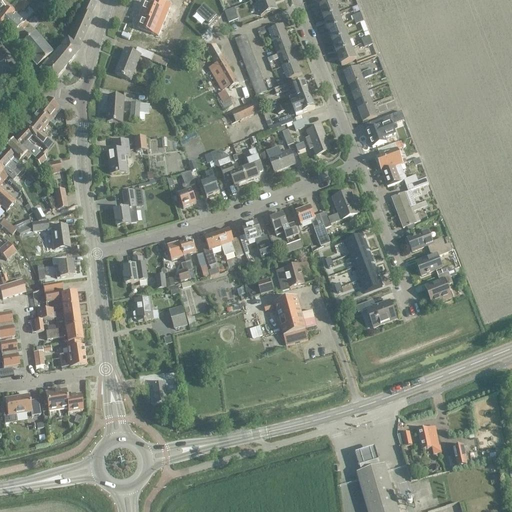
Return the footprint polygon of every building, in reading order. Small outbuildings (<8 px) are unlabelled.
[(11,17),(1,31),(9,37),(13,42),(21,34),(17,29),(19,27),(22,30),(27,24),(24,22),(22,24),(14,15),(16,13),(17,13),(20,10),(22,12),(28,5),(22,0),(21,0),(14,10),(13,11),(11,14),(9,16),(11,17)] [(78,50),(78,48),(80,45),(84,36),(92,17),(90,16),(95,5),(85,0),(65,41),(47,64),(46,63),(38,72),(52,85),(62,73),(71,63),(74,58),(73,56),(78,51),(78,50)] [(155,0),(153,0),(151,6),(145,3),(141,12),(144,13),(138,29),(158,37),(171,6),(155,0)] [(273,0),(256,0),(255,1),(260,16),(277,10),(273,0)] [(324,19),(336,15),(339,14),(334,2),(319,8),(324,19)] [(0,30),(1,31),(11,17),(9,16),(11,14),(13,11),(7,6),(6,7),(3,4),(1,6),(0,5),(0,30)] [(214,18),(204,8),(198,15),(209,25),(214,18)] [(224,13),(228,24),(238,20),(234,9),(224,13)] [(328,31),(343,25),(339,14),(336,15),(324,19),(328,31)] [(352,17),(355,26),(364,23),(360,14),(352,17)] [(268,30),(273,43),(287,38),(282,25),(268,30)] [(332,42),(336,41),(347,37),(343,25),(328,31),(332,42)] [(35,68),(51,55),(34,35),(18,49),(35,68)] [(235,40),(237,46),(248,42),(246,36),(235,40)] [(337,54),(351,48),(352,48),(347,37),(336,41),(332,42),(337,54)] [(361,40),(364,49),(372,46),(369,37),(361,40)] [(287,38),(273,43),(278,55),(292,50),(287,38)] [(250,48),(248,42),(237,46),(240,52),(250,48)] [(229,89),(238,84),(215,46),(207,51),(229,89)] [(137,48),(135,54),(126,50),(116,75),(131,81),(141,57),(151,61),(153,55),(137,48)] [(252,54),(250,48),(240,52),(242,57),(252,54)] [(351,48),(337,54),(341,66),(356,60),(352,48),(351,48)] [(278,55),(282,68),(297,62),(292,50),(278,55)] [(242,57),(244,63),(254,59),(252,54),(242,57)] [(256,64),(254,59),(244,63),(246,68),(256,64)] [(297,62),(282,68),(287,81),(301,75),(297,62)] [(0,84),(11,77),(11,78),(12,77),(11,75),(9,72),(11,70),(9,67),(6,68),(4,65),(4,64),(3,63),(2,64),(0,65),(0,84)] [(258,70),(256,64),(246,68),(248,74),(258,70)] [(344,73),(349,85),(363,80),(358,67),(344,73)] [(261,76),(258,70),(248,74),(250,79),(261,76)] [(263,81),(261,76),(250,79),(252,85),(263,81)] [(354,97),(368,92),(363,80),(349,85),(354,97)] [(252,85),(255,91),(265,87),(263,81),(252,85)] [(289,99),(291,104),(310,97),(304,83),(292,88),(295,96),(289,99)] [(277,96),(288,92),(286,85),(274,89),(277,96)] [(218,96),(222,104),(229,101),(222,87),(217,90),(219,95),(218,96)] [(267,93),(265,87),(255,91),(257,97),(267,93)] [(354,97),(358,110),(373,105),(368,92),(354,97)] [(310,97),(291,104),(296,117),(315,109),(310,97)] [(122,124),(123,99),(108,98),(107,123),(122,124)] [(46,99),(36,112),(49,123),(53,126),(55,124),(52,121),(60,110),(46,99)] [(236,123),(261,113),(256,103),(232,113),(236,123)] [(130,120),(144,121),(144,116),(149,116),(149,105),(131,104),(130,120)] [(373,105),(358,110),(363,123),(378,117),(373,105)] [(278,115),(286,112),(283,106),(276,109),(278,115)] [(49,123),(36,112),(23,128),(41,144),(42,145),(47,150),(51,145),(40,134),(49,123)] [(385,139),(396,135),(392,125),(404,120),(401,113),(376,122),(379,128),(367,132),(373,148),(386,143),(385,139)] [(281,127),(293,123),(290,117),(279,121),(281,127)] [(296,132),(310,127),(307,119),(293,125),(296,132)] [(307,132),(310,141),(307,142),(311,153),(314,152),(316,157),(331,152),(321,127),(307,132)] [(41,144),(23,128),(12,140),(26,153),(27,152),(29,150),(24,144),(28,140),(37,149),(41,144)] [(288,147),(294,145),(288,131),(282,133),(288,147)] [(134,140),(135,153),(147,152),(146,139),(134,140)] [(31,156),(27,152),(26,153),(12,140),(4,150),(14,160),(18,163),(23,158),(27,161),(31,156)] [(125,159),(130,158),(128,142),(114,143),(115,152),(109,153),(112,175),(127,174),(125,159)] [(382,173),(400,166),(406,164),(404,160),(402,161),(398,150),(403,148),(401,142),(378,151),(380,156),(377,158),(382,173)] [(242,170),(247,183),(259,179),(254,166),(260,164),(255,149),(248,151),(252,160),(247,162),(250,168),(242,170)] [(274,173),(296,165),(291,152),(281,155),(279,149),(267,153),(274,173)] [(4,150),(0,153),(0,170),(8,177),(10,179),(14,176),(6,169),(14,160),(4,150)] [(41,154),(34,161),(39,167),(45,161),(41,154)] [(247,183),(242,170),(235,173),(229,159),(218,163),(224,178),(230,176),(234,188),(247,183)] [(48,175),(61,173),(59,162),(46,165),(48,175)] [(400,166),(382,173),(388,188),(404,182),(406,187),(419,183),(417,177),(406,181),(400,166)] [(206,199),(219,194),(211,172),(205,174),(208,182),(201,184),(206,199)] [(190,188),(195,185),(190,173),(181,175),(185,186),(182,187),(185,194),(178,196),(183,210),(196,205),(190,188)] [(406,187),(409,193),(392,199),(398,214),(411,209),(409,203),(415,201),(412,192),(429,186),(427,180),(419,183),(406,187)] [(0,208),(0,209),(6,214),(15,204),(0,190),(0,208)] [(56,211),(67,209),(63,191),(53,193),(54,198),(47,200),(52,211),(56,210),(56,211)] [(134,209),(136,209),(133,192),(123,193),(125,210),(115,211),(117,228),(130,226),(130,221),(135,220),(134,209)] [(350,193),(336,198),(333,199),(339,215),(328,219),(330,226),(359,215),(350,193)] [(422,205),(415,207),(411,209),(398,214),(404,229),(421,222),(418,216),(416,217),(415,213),(428,208),(427,203),(422,205)] [(311,222),(314,231),(321,249),(330,245),(319,216),(313,218),(310,208),(296,213),(300,226),(311,222)] [(286,240),(297,235),(293,225),(287,227),(283,215),(270,220),(275,233),(284,230),(285,233),(283,234),(286,240)] [(0,225),(12,236),(15,232),(3,221),(0,224),(0,225)] [(29,221),(12,228),(15,232),(31,225),(29,221)] [(33,233),(48,231),(46,223),(31,225),(33,233)] [(247,243),(261,239),(256,224),(242,229),(247,243)] [(48,231),(44,231),(45,238),(52,237),(54,251),(69,248),(66,228),(51,230),(48,230),(48,231)] [(229,231),(217,236),(221,248),(224,258),(234,254),(236,258),(243,256),(237,239),(232,241),(229,231)] [(430,253),(445,247),(442,240),(432,244),(428,233),(408,240),(413,253),(428,247),(430,253)] [(211,252),(221,248),(217,236),(205,240),(208,249),(203,251),(207,262),(209,267),(216,265),(211,252)] [(363,236),(345,243),(349,256),(368,249),(363,236)] [(272,255),(269,246),(266,238),(255,241),(258,250),(261,259),(272,255)] [(179,245),(183,258),(196,255),(192,241),(179,245)] [(7,244),(0,249),(0,254),(6,262),(15,254),(7,244)] [(183,258),(179,245),(167,248),(171,262),(183,258)] [(288,255),(302,250),(300,245),(287,250),(288,255)] [(445,247),(430,253),(432,258),(417,264),(422,277),(442,269),(438,259),(452,253),(449,245),(445,247)] [(368,249),(349,256),(354,269),(372,262),(368,249)] [(200,269),(206,267),(202,255),(196,257),(200,269)] [(56,280),(59,280),(73,278),(71,264),(66,265),(65,258),(52,260),(53,267),(57,266),(58,274),(56,275),(56,280)] [(125,275),(124,275),(125,285),(139,283),(147,282),(144,265),(142,266),(141,259),(133,260),(134,267),(124,268),(125,275)] [(372,262),(354,269),(359,281),(377,275),(372,262)] [(190,281),(187,273),(185,264),(181,265),(184,274),(178,275),(180,283),(190,281)] [(305,264),(281,271),(285,284),(287,283),(289,290),(304,286),(301,274),(307,272),(305,264)] [(451,279),(457,277),(455,271),(438,277),(440,283),(426,288),(429,295),(430,295),(433,304),(442,301),(442,302),(451,299),(447,287),(453,284),(451,279)] [(377,275),(359,281),(364,295),(382,288),(377,275)] [(21,282),(15,284),(19,295),(25,294),(21,282)] [(260,297),(273,293),(270,282),(257,285),(260,297)] [(60,283),(43,287),(44,294),(61,291),(60,283)] [(13,297),(19,295),(15,284),(10,285),(13,297)] [(10,285),(4,287),(8,298),(13,297),(10,285)] [(260,297),(257,285),(244,289),(248,301),(260,297)] [(168,290),(170,297),(179,295),(177,288),(168,290)] [(57,301),(56,293),(44,295),(45,304),(57,301)] [(60,296),(62,309),(70,308),(70,307),(77,306),(75,294),(60,296)] [(308,341),(305,331),(316,328),(312,312),(301,315),(297,299),(275,304),(286,347),(308,341)] [(153,320),(159,320),(158,312),(152,313),(150,300),(135,302),(137,313),(134,314),(135,320),(137,320),(138,323),(153,321),(153,320)] [(374,329),(396,321),(389,302),(375,308),(373,302),(357,308),(359,314),(367,311),(374,329)] [(62,314),(59,314),(59,313),(52,314),(53,319),(55,319),(63,318),(78,316),(77,306),(70,307),(70,308),(62,309),(62,314)] [(36,312),(37,321),(41,321),(53,319),(52,314),(52,310),(36,312)] [(183,311),(170,315),(175,330),(187,327),(183,311)] [(0,329),(12,328),(11,323),(10,324),(9,316),(0,317),(0,329)] [(56,324),(63,323),(64,330),(80,328),(78,316),(63,318),(55,319),(56,324)] [(33,322),(30,322),(31,334),(43,333),(41,321),(37,321),(36,322),(33,322)] [(12,328),(0,329),(0,342),(13,340),(12,333),(13,333),(12,328)] [(80,328),(64,330),(45,333),(46,341),(65,339),(66,345),(79,343),(82,343),(80,328)] [(60,366),(68,365),(69,369),(85,367),(83,347),(80,348),(79,343),(66,345),(67,349),(66,349),(68,358),(59,360),(60,366)] [(0,359),(17,356),(16,352),(15,352),(14,344),(0,346),(0,359)] [(17,356),(0,359),(0,364),(1,364),(2,371),(0,371),(0,379),(13,377),(12,370),(18,369),(16,361),(18,361),(17,356)] [(155,405),(167,403),(164,384),(152,386),(155,405)] [(64,391),(45,394),(48,413),(67,410),(68,414),(82,412),(79,396),(66,398),(64,391)] [(40,416),(37,401),(29,403),(28,397),(4,401),(7,418),(30,414),(31,417),(40,416)] [(435,427),(417,431),(422,451),(432,449),(433,455),(441,454),(440,447),(439,447),(435,427)] [(402,434),(405,448),(412,446),(409,433),(402,434)] [(356,452),(362,473),(380,467),(374,447),(356,452)] [(463,447),(452,449),(456,468),(467,466),(463,447)] [(367,511),(398,511),(384,466),(380,467),(362,473),(356,474),(367,511)]
